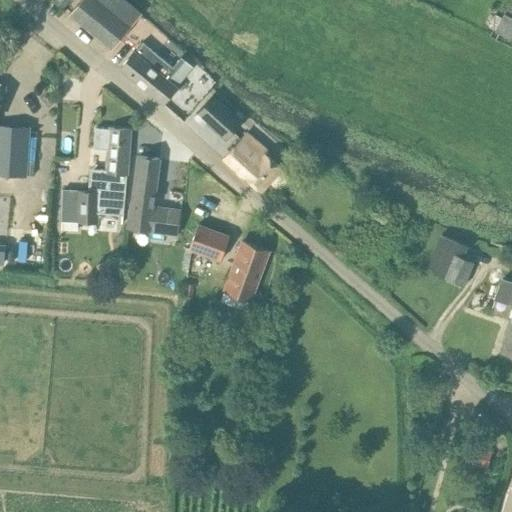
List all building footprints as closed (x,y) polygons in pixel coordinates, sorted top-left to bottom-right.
[(64,10),(73,0),(54,0),(53,1),(64,10)] [(97,0),(80,0),(69,14),(112,49),(130,27),(97,0)] [(511,5),(509,4),(492,35),(502,43),(506,37),(511,39),(511,37),(511,5)] [(156,49),(168,60),(180,46),(168,36),(156,49)] [(133,52),(120,68),(163,103),(176,88),(165,78),(174,67),(143,41),(133,52)] [(197,113),(215,130),(225,138),(238,123),(210,98),(197,113)] [(0,176),(26,178),(27,147),(29,127),(0,125),(0,176)] [(91,172),(91,189),(101,189),(100,213),(123,214),(126,172),(128,149),(130,129),(110,127),(109,129),(100,128),(97,148),(108,149),(106,168),(99,168),(99,172),(91,172)] [(237,143),(226,155),(224,158),(261,190),(281,167),(264,153),(262,155),(241,138),(237,143)] [(138,156),(136,176),(132,203),(131,203),(128,227),(149,229),(149,231),(165,233),(165,228),(168,208),(153,206),(159,159),(138,156)] [(61,222),(78,223),(99,224),(101,189),(79,189),(79,190),(62,190),(61,222)] [(198,224),(191,243),(189,248),(220,260),(229,236),(198,224)] [(436,246),(435,249),(427,267),(435,271),(434,273),(464,286),(474,263),(462,257),(467,246),(442,235),(437,247),(436,246)] [(242,241),(228,278),(224,290),(250,300),(268,251),(242,241)] [(15,243),(0,242),(0,263),(14,264),(15,243)] [(511,319),(501,350),(511,354),(511,282),(502,279),(495,299),(511,304),(511,319)] [(186,283),(183,305),(189,306),(191,296),(192,296),(194,284),(186,283)] [(255,333),(251,347),(254,348),(252,355),(263,358),(269,336),(255,333)] [(423,377),(413,382),(421,397),(431,392),(423,377)] [(470,447),(467,461),(486,466),(489,452),(470,447)]
